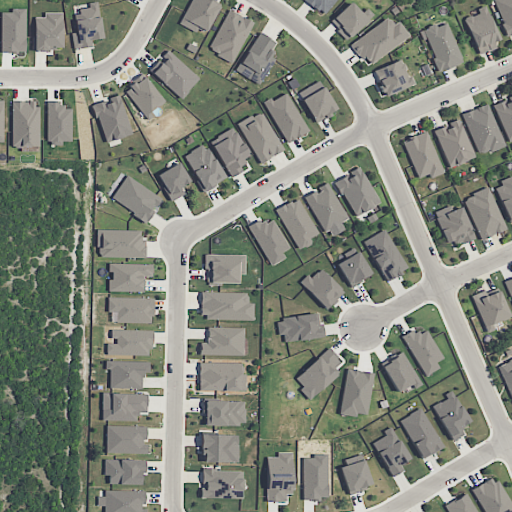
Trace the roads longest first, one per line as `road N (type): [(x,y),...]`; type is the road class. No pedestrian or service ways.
road 1 (residential): [(511,457),(360,96),(310,37),(260,0)]
road 2 (residential): [(178,237),(372,126),(511,64)]
road 3 (residential): [(171,511),(178,237)]
road 4 (residential): [(160,0),(142,36),(100,74),(0,76)]
road 5 (residential): [(511,251),(360,326)]
road 6 (residential): [(384,511),(511,438)]
